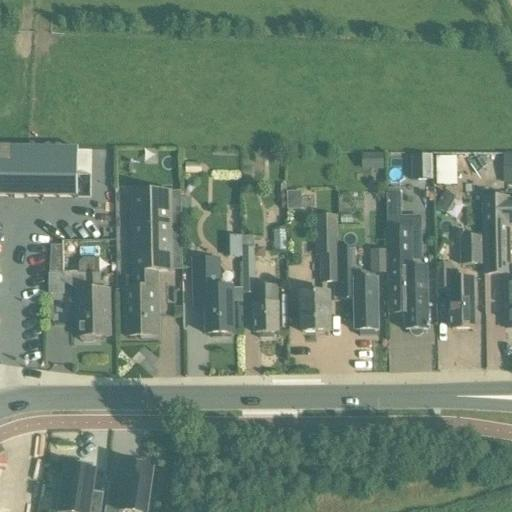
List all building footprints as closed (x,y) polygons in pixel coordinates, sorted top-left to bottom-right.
[(0,197),(77,199),(78,150),(0,148),(0,197)] [(365,155),(365,171),(384,171),(384,155),(365,155)] [(436,187),(457,187),(457,158),(436,158),(436,187)] [(434,160),(412,160),(413,184),(434,184),(434,160)] [(200,175),(201,164),(186,164),(185,175),(200,175)] [(446,216),(455,199),(445,193),(436,210),(446,216)] [(132,292),(124,292),(125,339),(140,339),(141,343),(154,342),(155,339),(158,339),(157,275),(173,275),(171,194),(131,194),(132,292)] [(511,195),(483,196),(485,275),(505,275),(509,275),(508,227),(511,226),(511,195)] [(291,218),(303,217),(302,197),(290,198),(291,218)] [(337,220),(316,220),(316,257),(320,257),(320,285),(338,285),(337,255),(337,220)] [(413,222),(389,222),(389,263),(390,316),(401,315),(401,318),(406,318),(406,332),(410,332),(412,335),(415,338),(419,337),(422,335),(424,331),(428,331),(428,323),(428,272),(424,272),(423,272),(414,272),(414,263),(413,222)] [(253,238),(240,238),(241,250),(242,295),(256,294),(253,238)] [(287,239),(275,240),(277,260),(289,258),(287,239)] [(481,241),(461,241),(461,266),(481,266),(481,241)] [(63,274),(62,247),(51,247),(50,274),(63,274)] [(341,251),(341,279),(342,301),(356,301),(355,281),(358,281),(357,251),(341,251)] [(387,274),(386,253),(372,253),(372,274),(387,274)] [(219,262),(192,263),(193,308),(206,308),(207,337),(211,337),(212,340),(222,340),(223,337),(233,336),(231,287),(219,288),(219,262)] [(450,267),(436,268),(437,292),(451,291),(452,332),(474,331),(473,281),(451,282),(450,267)] [(101,290),(100,274),(88,275),(88,291),(78,291),(79,340),(81,340),(81,342),(83,344),(94,344),(96,342),(96,339),(112,339),(110,290),(101,290)] [(378,332),(378,304),(377,281),(358,281),(355,281),(356,301),(356,332),(360,332),(360,337),(375,337),(375,332),(378,332)] [(253,298),(253,306),(255,335),(259,335),(259,340),(272,340),(272,335),(278,335),(276,289),(258,290),(258,298),(253,298)] [(329,296),(300,297),(301,335),(330,334),(329,296)] [(183,318),(182,309),(174,309),(174,318),(183,318)] [(112,357),(82,357),(82,372),(111,372),(112,357)] [(108,491),(106,491),(103,511),(147,511),(153,471),(148,470),(149,465),(129,462),(128,467),(123,467),(119,492),(118,491),(118,493),(108,491)] [(87,472),(88,466),(68,464),(67,469),(62,468),(55,511),(99,511),(101,501),(89,499),(90,498),(89,498),(92,473),(87,472)]
